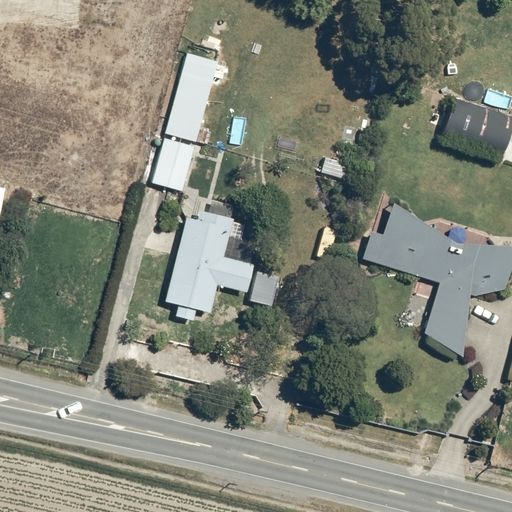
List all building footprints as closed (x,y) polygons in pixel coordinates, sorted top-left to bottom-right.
[(214,58),(184,50),(162,130),(192,138),(214,58)] [(509,112),(461,102),(456,129),(504,139),(509,112)] [(191,143),(160,134),(148,180),(179,188),(191,143)] [(511,245),(451,239),(400,204),(387,201),(378,231),(369,228),(360,257),(437,280),(421,331),(456,354),(465,292),(501,287),(511,250),(511,245)] [(224,227),(182,218),(169,280),(190,285),(188,293),(210,298),(213,283),(244,290),(251,261),(218,254),(224,227)]
